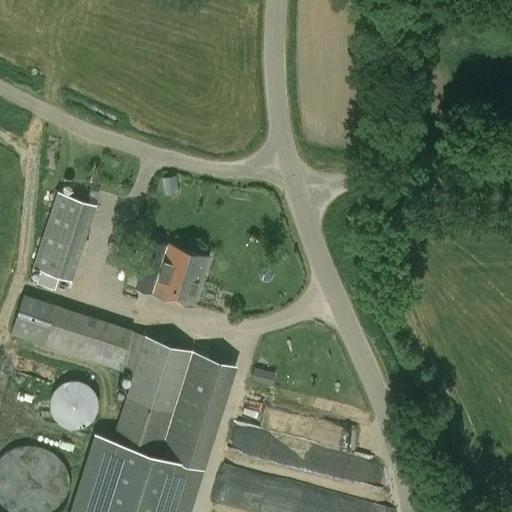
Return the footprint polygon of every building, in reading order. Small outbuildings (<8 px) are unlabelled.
[(72,279),(97,203),(57,190),(32,266),(72,279)] [(147,236),(133,285),(140,287),(193,304),(209,255),(169,243),(147,236)] [(132,328),(54,304),(23,294),(10,332),(42,342),(133,370),(111,440),(204,468),(238,363),(131,330),(132,328)] [(271,388),(274,374),(253,368),(249,382),(271,388)] [(49,403),(50,411),(54,418),(60,423),(68,427),(76,427),(84,425),(90,421),(95,414),(98,407),(98,399),(95,391),(90,385),(83,380),(75,378),(67,379),(60,382),(54,388),(50,395),(49,403)] [(365,448),(370,428),(244,397),(238,422),(240,422),(233,450),(308,468),(314,447),(300,444),(303,433),(365,448)] [(29,445),(18,446),(8,450),(0,456),(0,511),(59,511),(64,506),(68,496),(70,486),(68,475),(64,465),(58,457),(49,450),(39,446),(29,445)] [(266,511),(270,493),(284,496),(287,482),(259,475),(251,507),(266,511)]
